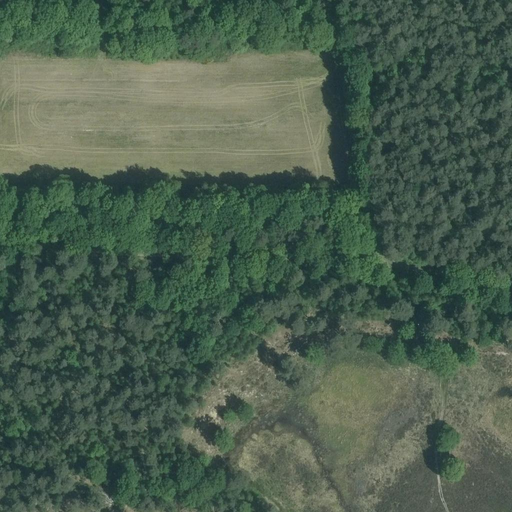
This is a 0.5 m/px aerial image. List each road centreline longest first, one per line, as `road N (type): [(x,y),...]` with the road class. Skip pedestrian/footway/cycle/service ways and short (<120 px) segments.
road 1 (track): [(383,254),(0,236)]
road 2 (track): [(383,254),(345,48),(324,0)]
road 3 (track): [(511,281),(383,254)]
